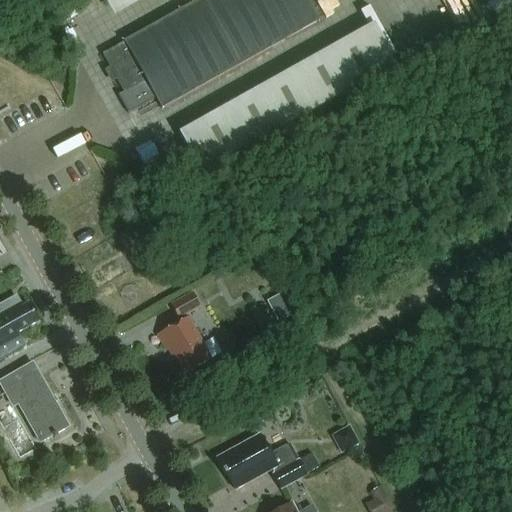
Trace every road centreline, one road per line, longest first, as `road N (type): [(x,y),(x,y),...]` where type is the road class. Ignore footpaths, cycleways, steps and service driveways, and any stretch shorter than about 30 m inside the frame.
road 1 (tertiary): [(144,453),(0,193)]
road 2 (track): [(343,347),(511,250)]
